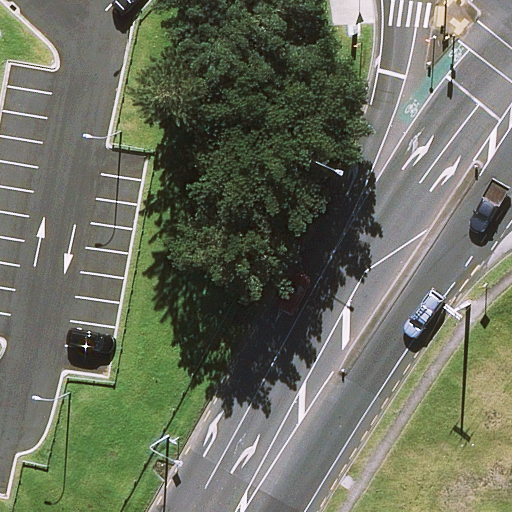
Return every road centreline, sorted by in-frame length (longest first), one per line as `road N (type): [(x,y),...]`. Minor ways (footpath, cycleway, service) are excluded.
road 1 (secondary): [(328,330),(392,75),(396,0)]
road 2 (secondary): [(328,330),(511,48)]
road 3 (secondary): [(495,191),(376,355),(305,411)]
